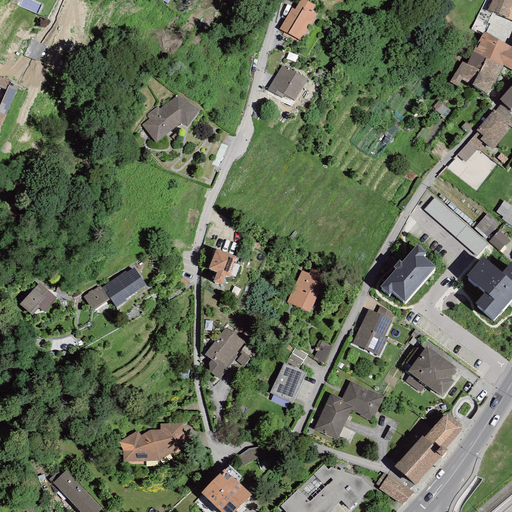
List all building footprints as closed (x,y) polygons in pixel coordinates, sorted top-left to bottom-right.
[(292,8),(279,29),(284,32),(297,39),(301,41),(316,15),(311,12),(315,5),(304,0),(299,0),(295,10),(292,8)] [(511,0),(492,0),(487,10),(507,18),(511,5),(511,0)] [(511,46),(484,31),(473,51),(485,58),(502,67),(503,65),(511,70),(511,46)] [(282,35),(294,42),(297,39),(284,32),(282,35)] [(45,48),(31,41),(24,56),(38,63),(45,48)] [(461,79),(472,85),(485,58),(473,51),(466,64),(462,62),(450,82),(457,86),(461,79)] [(502,67),(485,58),(472,85),(488,94),(502,68),(502,67)] [(289,70),(281,66),(267,90),(281,98),(284,94),(294,100),(307,79),(289,69),(289,70)] [(10,83),(11,81),(0,76),(0,87),(6,90),(8,85),(9,85),(10,83)] [(0,130),(18,86),(10,83),(9,85),(8,85),(6,90),(0,103),(0,130)] [(511,84),(499,99),(510,109),(511,106),(511,84)] [(149,119),(141,125),(156,143),(181,123),(187,127),(199,110),(178,95),(159,109),(157,107),(147,114),(147,117),(149,119)] [(438,101),(432,108),(440,115),(439,116),(444,120),(451,111),(448,109),(438,101)] [(510,121),(493,110),(476,130),(478,131),(483,135),(480,139),(483,142),(492,149),(508,132),(504,129),(510,121)] [(466,122),(460,127),(466,133),(472,128),(466,122)] [(483,135),(478,131),(457,155),(466,162),(483,142),(480,139),(483,135)] [(501,153),(497,158),(504,164),(508,159),(501,153)] [(435,197),(423,209),(476,256),(487,244),(435,197)] [(511,226),(511,206),(504,200),(496,212),(503,217),(501,219),(511,226)] [(487,213),(474,228),(486,239),(499,224),(487,213)] [(498,230),(489,242),(500,251),(510,240),(498,230)] [(395,269),(380,287),(389,294),(392,291),(405,302),(436,266),(423,255),(426,252),(417,244),(401,262),(399,260),(393,267),(395,269)] [(216,249),(208,269),(216,272),(213,281),(222,285),(225,276),(228,277),(236,257),(216,249)] [(475,303),(494,319),(511,298),(511,261),(511,262),(502,272),(484,256),(466,275),(485,292),(475,303)] [(110,299),(116,307),(126,301),(125,299),(146,285),(134,268),(126,272),(125,271),(101,288),(110,299)] [(287,302),(309,313),(326,276),(311,269),(308,274),(302,271),(287,302)] [(39,283),(19,304),(31,315),(39,308),(44,312),(56,298),(39,283)] [(83,297),(93,311),(110,299),(101,288),(100,286),(92,291),(92,290),(87,293),(88,293),(83,297)] [(380,306),(376,313),(392,321),(394,315),(380,306)] [(387,338),(384,337),(392,321),(376,313),(368,310),(352,343),(375,355),(378,356),(387,338)] [(225,328),(204,355),(211,360),(205,368),(219,379),(237,356),(235,355),(246,340),(233,330),(232,332),(225,328)] [(248,358),(255,349),(247,342),(239,353),(241,354),(236,361),(243,367),(250,359),(248,358)] [(313,359),(323,364),(332,347),(322,342),(313,359)] [(426,346),(422,351),(410,367),(408,371),(410,373),(426,385),(442,397),(454,382),(449,378),(456,368),(426,346)] [(300,366),(307,355),(295,348),(288,359),(300,366)] [(405,363),(410,367),(422,351),(417,348),(405,363)] [(292,403),(306,373),(298,369),(300,366),(288,359),(286,364),(284,363),(270,393),(292,403)] [(426,385),(410,373),(404,381),(420,393),(426,385)] [(384,397),(350,382),(342,399),(341,401),(352,406),(351,410),(360,414),(359,415),(373,421),(384,397)] [(330,393),(314,429),(337,440),(351,410),(352,406),(341,401),(342,399),(330,393)] [(421,435),(394,467),(415,485),(441,456),(442,456),(448,450),(446,449),(459,434),(460,431),(461,428),(461,426),(448,415),(446,415),(443,416),(424,437),(421,435)] [(122,449),(123,461),(158,461),(183,445),(183,431),(183,423),(160,424),(160,430),(150,430),(141,435),(137,431),(118,443),(122,449)] [(396,429),(391,426),(384,439),(390,442),(396,429)] [(248,449),(238,457),(242,466),(264,456),(261,447),(248,449)] [(241,476),(229,465),(201,493),(221,511),(234,511),(251,495),(237,481),(241,476)] [(324,465),(280,507),(286,511),(330,511),(333,509),(332,508),(341,501),(348,509),(372,488),(362,477),(344,472),(345,469),(341,468),(340,471),(331,467),(328,469),(324,465)] [(60,490),(80,511),(97,511),(101,509),(66,470),(60,475),(52,483),(53,484),(60,490)] [(60,475),(57,472),(49,479),(52,483),(60,475)] [(414,493),(384,473),(376,484),(380,487),(378,489),(402,505),(414,493)] [(51,486),(55,494),(60,490),(53,484),(51,486)]
